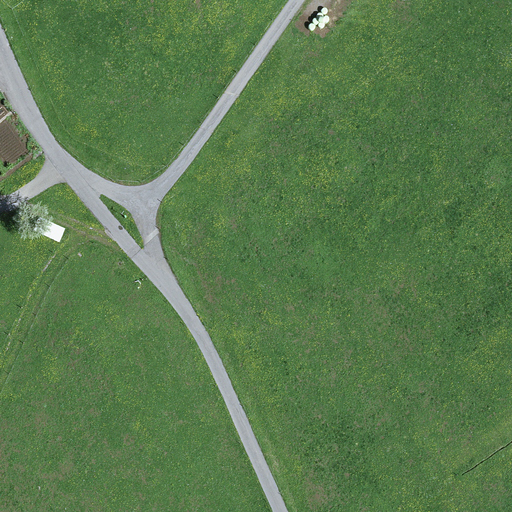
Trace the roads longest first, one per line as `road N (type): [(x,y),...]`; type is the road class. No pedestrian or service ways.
road 1 (track): [(0,370),(49,262),(88,231)]
road 2 (track): [(12,201),(138,254)]
